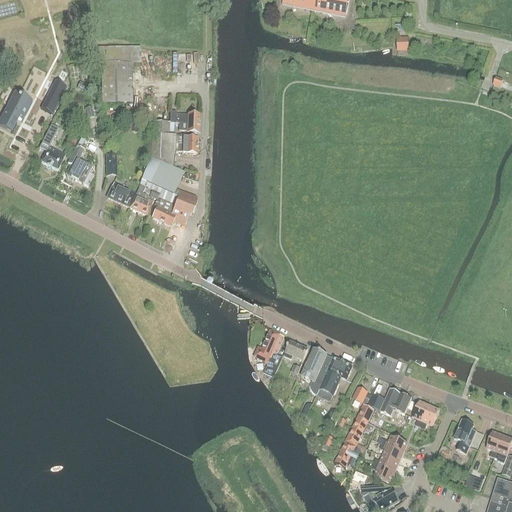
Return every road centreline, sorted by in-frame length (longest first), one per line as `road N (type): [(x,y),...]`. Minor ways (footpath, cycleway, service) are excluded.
road 1 (unclassified): [(456,400),(252,309),(0,176)]
road 2 (residential): [(460,511),(415,492),(456,400)]
